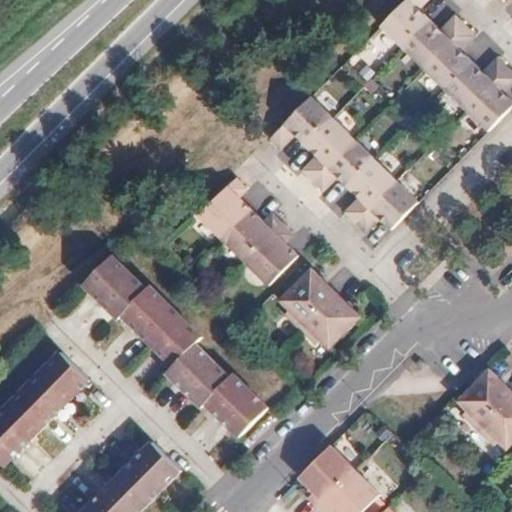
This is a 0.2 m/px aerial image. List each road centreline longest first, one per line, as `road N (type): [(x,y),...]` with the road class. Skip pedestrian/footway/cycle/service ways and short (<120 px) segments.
road 1 (residential): [(229,511),(417,320),(494,318),(511,301)]
road 2 (primary): [(0,172),(173,0)]
road 3 (primary): [(121,0),(0,114)]
